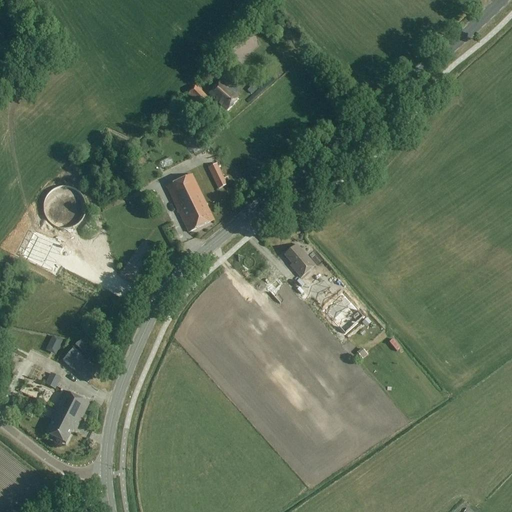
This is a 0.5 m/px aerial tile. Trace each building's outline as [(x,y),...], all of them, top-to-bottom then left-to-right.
[(226,110),(237,98),(219,81),(208,94),(226,110)] [(247,91),(252,96),(259,89),(254,84),(247,91)] [(187,95),(200,107),(208,99),(196,87),(187,95)] [(170,158),(160,163),(162,169),(173,164),(170,158)] [(217,165),(208,169),(218,190),(227,186),(217,165)] [(188,233),(214,221),(192,176),(166,188),(188,233)] [(44,202),(40,210),(66,225),(79,202),(75,200),(79,192),(68,186),(65,191),(57,186),(47,204),(44,202)] [(39,225),(23,257),(52,271),(68,240),(39,225)] [(299,244),(297,246),(286,255),(298,268),(295,270),(302,278),(317,265),(299,244)] [(354,347),(344,336),(370,312),(339,279),(315,301),(306,291),(300,296),(286,280),(270,294),(293,319),(287,323),(330,369),(354,347)] [(38,280),(8,355),(54,373),(84,298),(38,280)] [(85,354),(89,350),(82,340),(77,344),(85,354)] [(74,349),(63,362),(89,384),(99,371),(74,349)] [(61,379),(51,374),(45,385),(56,390),(61,379)] [(78,426),(89,405),(64,392),(50,420),(53,421),(46,434),(66,444),(76,424),(78,426)] [(325,394),(301,414),(327,447),(352,427),(339,411),(337,412),(332,406),(334,405),(325,394)]
